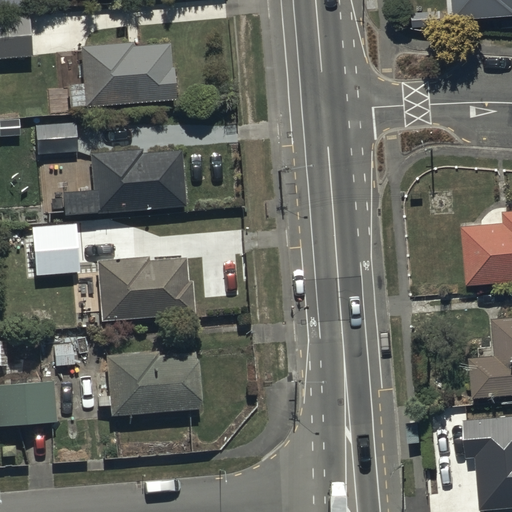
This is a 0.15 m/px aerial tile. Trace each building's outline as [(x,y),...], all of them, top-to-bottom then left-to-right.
[(27,0),(0,0),(0,9),(28,7),(27,0)] [(511,0),(453,0),(454,18),(511,14),(511,0)] [(28,15),(0,16),(0,57),(31,55),(28,15)] [(81,47),(85,107),(178,100),(175,68),(173,68),(171,43),(132,46),(132,43),(81,47)] [(36,126),(37,154),(77,153),(75,124),(36,126)] [(65,191),(66,215),(186,208),(183,151),(142,154),(142,149),(91,152),(94,190),(65,191)] [(504,222),(464,224),(466,284),(511,281),(511,208),(504,209),(504,222)] [(76,225),(33,228),(35,272),(78,270),(76,225)] [(101,310),(102,322),(197,313),(194,280),(187,281),(185,257),(150,260),(150,256),(96,261),(100,298),(95,298),(96,310),(101,310)] [(471,356),(473,394),(511,392),(511,315),(493,316),(495,354),(471,356)] [(111,404),(112,416),(199,409),(198,400),(203,400),(200,361),(196,361),(196,352),(158,355),(158,351),(106,354),(108,373),(95,374),(97,405),(111,404)] [(0,383),(0,426),(57,422),(53,380),(0,383)] [(511,416),(463,421),(466,458),(475,457),(480,511),(511,507),(511,416)]
